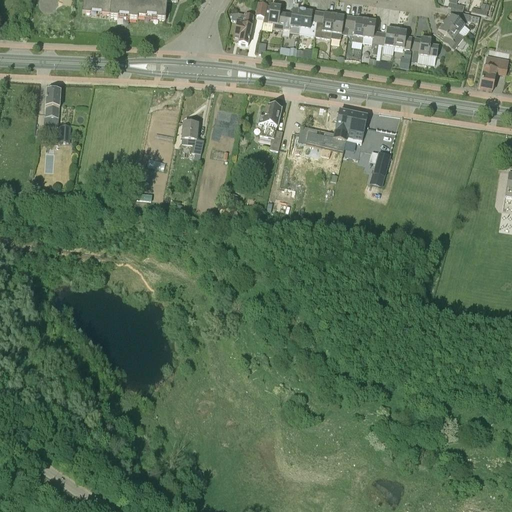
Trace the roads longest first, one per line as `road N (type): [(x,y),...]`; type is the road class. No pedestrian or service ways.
road 1 (secondary): [(511,115),(196,70)]
road 2 (secondary): [(196,70),(0,60)]
road 3 (unclassified): [(107,511),(0,439)]
